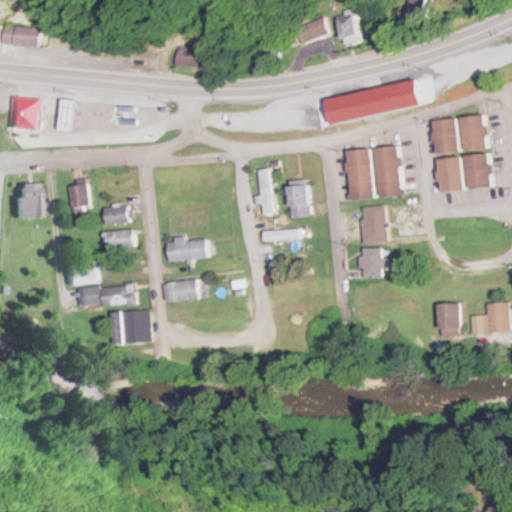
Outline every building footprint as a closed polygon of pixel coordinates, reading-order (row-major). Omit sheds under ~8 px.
[(359,37),(357,13),(340,15),(341,39),(359,37)] [(293,26),(300,43),(328,32),(322,16),(293,26)] [(2,44),(38,44),(38,25),(2,25),(2,44)] [(253,65),(278,65),(278,44),(253,44),(253,65)] [(210,65),(210,46),(176,46),(176,65),(210,65)] [(451,80),(477,72),(475,62),(448,70),(451,80)] [(338,117),(333,96),(421,78),(426,100),(338,117)] [(15,96),(13,126),(42,128),(44,98),(15,96)] [(66,98),(65,130),(78,130),(80,100),(66,98)] [(465,116),(469,150),(493,147),(488,115),(465,116)] [(437,120),(441,153),(465,151),(461,117),(437,120)] [(378,147),(382,177),(406,175),(402,145),(378,147)] [(351,149),(354,179),(379,177),(375,148),(351,149)] [(469,155),(474,189),(499,186),(494,152),(469,155)] [(441,158),(465,156),(470,189),(446,191),(441,158)] [(261,168),(264,193),(258,194),(259,203),(265,202),(267,213),(276,212),(270,167),(261,168)] [(382,177),(384,196),(409,194),(406,175),(382,177)] [(379,177),(382,197),(357,198),(354,179),(379,177)] [(18,215),(42,215),(42,182),(18,182),(18,215)] [(292,185),(295,215),(315,214),(311,183),(292,185)] [(74,207),(91,207),(91,184),(74,184),(74,207)] [(107,223),(135,222),(134,205),(107,206),(107,223)] [(363,208),(367,242),(390,241),(386,206),(363,208)] [(262,227),(263,238),(311,235),(310,225),(262,227)] [(138,247),(138,230),(107,230),(107,247),(138,247)] [(171,241),(173,258),(212,255),(209,238),(190,240),(189,235),(180,235),(180,240),(171,241)] [(365,248),(367,273),(388,272),(386,247),(365,248)] [(99,260),(69,260),(69,282),(99,282),(99,260)] [(170,280),(171,297),(202,294),(199,277),(170,280)] [(81,285),(82,305),(139,304),(138,284),(81,285)] [(489,301),(492,332),(511,331),(511,315),(511,300),(489,301)] [(442,302),(444,333),(465,332),(463,301),(442,302)] [(154,341),(152,309),(114,311),(115,343),(154,341)] [(472,312),(474,332),(489,331),(488,313),(472,312)] [(509,511),(511,509),(497,500),(489,511),(509,511)]
